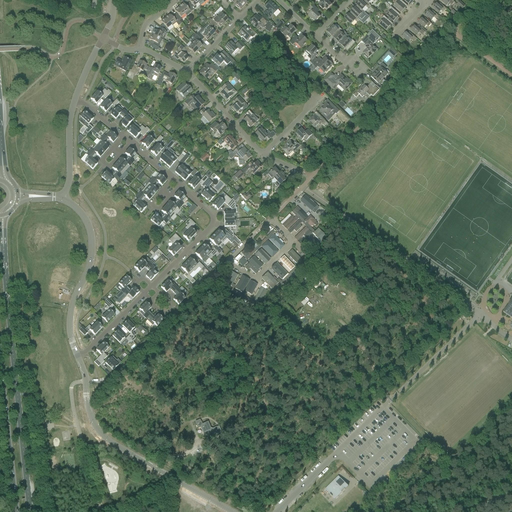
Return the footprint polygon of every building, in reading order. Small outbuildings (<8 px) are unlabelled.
[(195,0),(188,0),(191,3),(189,5),(193,10),(195,8),(195,6),(198,3),(195,0)] [(236,5),(235,5),(241,10),(247,3),(244,0),(236,0),(238,2),(236,5)] [(326,10),(332,5),(326,0),(321,0),(319,3),(320,4),(318,6),(323,10),(324,8),(326,10)] [(357,3),(356,5),(357,6),(362,11),(366,7),(368,8),(370,6),(369,4),(368,4),(363,0),(359,0),(360,0),(359,0),(358,0),(356,2),(357,3)] [(404,12),(406,9),(405,8),(407,6),(400,0),(396,0),(396,1),(398,3),(394,7),(401,13),(403,11),(404,12)] [(273,5),(269,2),(264,7),(267,10),(266,11),(263,14),(268,19),(272,15),(278,9),(273,4),(273,5)] [(396,21),(399,18),(398,17),(400,15),(385,2),(383,5),(391,12),(387,16),(389,17),(387,19),(391,22),(393,21),(394,22),(395,20),(396,21)] [(186,7),(183,3),(179,7),(185,14),(186,16),(193,10),(189,5),(186,7)] [(446,9),(440,3),(438,5),(437,3),(433,8),(439,13),(441,11),(443,12),(446,9)] [(315,22),(320,17),(317,13),(319,11),(315,7),(313,5),(309,9),(312,12),(308,16),(312,20),(312,19),(315,22)] [(357,6),(355,8),(354,7),(351,10),(352,11),(351,12),(357,18),(359,20),(363,24),(364,24),(363,23),(366,19),(366,20),(369,17),(369,18),(370,17),(362,11),(357,6)] [(179,21),(182,19),(180,18),(185,14),(179,7),(174,10),(177,14),(175,16),(179,21)] [(223,10),(220,13),(216,17),(218,18),(224,25),(226,23),(225,22),(228,20),(225,17),(227,15),(223,10)] [(438,16),(432,11),(431,12),(429,11),(426,15),(434,23),(436,20),(438,16)] [(357,18),(351,12),(349,14),(348,14),(345,16),(346,17),(344,19),(351,25),(355,21),(357,23),(359,20),(357,18)] [(169,14),(165,18),(173,28),(174,28),(177,25),(178,26),(181,24),(179,21),(175,16),(173,18),(169,14)] [(269,21),(268,22),(266,20),(262,16),(259,20),(255,16),(249,22),(253,25),(257,29),(260,26),(262,28),(265,25),(267,27),(266,28),(270,30),(271,30),(272,27),(274,28),(275,27),(269,21)] [(389,30),(391,27),(390,26),(392,24),(391,22),(387,19),(384,16),(381,19),(383,20),(379,25),(382,27),(386,31),(388,29),(389,30)] [(224,25),(218,18),(216,17),(213,20),(211,20),(209,18),(207,20),(210,23),(214,28),(217,25),(220,28),(222,25),(223,26),(224,25)] [(164,25),(161,28),(166,33),(168,31),(169,31),(173,28),(165,18),(161,21),(163,24),(164,25)] [(431,24),(425,18),(424,20),(422,18),(418,23),(424,28),(426,26),(428,27),(431,24)] [(203,29),(212,38),(213,36),(212,35),(215,33),(212,30),(214,28),(210,23),(207,26),(206,25),(203,29)] [(296,31),(291,25),(287,29),(285,27),(281,31),(280,32),(285,37),(287,36),(290,39),(292,36),(291,36),(293,34),(296,31)] [(338,30),(333,26),(327,33),(329,34),(328,35),(331,38),(332,37),(334,39),(340,32),(342,30),(339,28),(338,30)] [(416,27),(414,26),(411,30),(417,35),(419,33),(422,36),(425,32),(417,26),(416,27)] [(246,29),(244,27),(237,34),(241,37),(240,38),(241,38),(242,37),(247,42),(250,38),(252,40),(257,35),(254,33),(251,29),(249,31),(247,29),(246,29)] [(153,31),(151,35),(162,40),(163,41),(166,36),(165,35),(166,33),(161,28),(159,31),(159,32),(155,30),(154,29),(153,31)] [(196,35),(202,41),(204,38),(207,41),(209,38),(210,39),(212,38),(203,29),(196,35)] [(368,34),(361,42),(364,44),(365,45),(364,46),(365,47),(368,49),(367,51),(366,50),(363,54),(364,55),(367,58),(368,59),(371,55),(372,56),(376,51),(377,50),(374,47),(372,45),(375,43),(380,38),(376,34),(372,30),(371,31),(369,33),(368,34)] [(344,36),(340,32),(334,39),(335,40),(335,41),(337,44),(338,43),(340,45),(347,38),(347,39),(349,37),(346,34),(344,36)] [(416,39),(409,32),(408,34),(406,32),(402,37),(408,42),(411,40),(414,42),(416,39)] [(190,43),(192,44),(199,51),(200,49),(199,48),(202,46),(199,43),(200,42),(202,41),(196,35),(194,34),(192,36),(194,39),(190,43)] [(308,42),(304,38),(305,37),(302,34),(298,38),(295,36),(292,40),(292,41),(290,43),(293,46),(295,43),(301,49),(305,45),(308,42)] [(162,40),(151,35),(149,39),(150,40),(151,41),(148,46),(152,48),(156,51),(157,50),(159,52),(161,49),(158,48),(159,45),(162,40)] [(351,42),(347,39),(347,38),(340,45),(342,46),(341,47),(344,50),(345,49),(347,51),(351,48),(355,43),(352,40),(351,42)] [(235,46),(230,41),(224,47),(229,52),(228,52),(231,55),(238,49),(240,51),(244,47),(239,42),(235,46)] [(199,51),(192,44),(188,48),(187,46),(184,49),(187,52),(189,54),(191,51),(194,54),(196,52),(197,52),(199,51)] [(312,65),(315,62),(317,60),(315,58),(317,55),(316,53),(318,51),(312,45),(306,52),(304,54),(308,57),(311,60),(309,62),(312,65)] [(175,55),(173,57),(177,61),(179,59),(183,63),(188,59),(186,57),(189,54),(187,52),(184,49),(181,46),(177,49),(181,52),(177,56),(175,55)] [(392,48),(388,52),(390,54),(394,57),(398,53),(394,50),(392,48)] [(235,62),(223,51),(218,57),(216,55),(211,60),(218,67),(223,62),(227,66),(230,62),(232,64),(235,62)] [(129,65),(131,61),(124,57),(122,61),(122,62),(117,59),(117,61),(114,66),(118,68),(125,72),(129,65)] [(315,62),(312,65),(316,68),(317,67),(323,72),(325,71),(326,72),(331,68),(329,66),(331,64),(325,58),(323,61),(319,58),(318,58),(317,60),(315,62)] [(130,70),(126,77),(131,79),(133,79),(136,73),(137,74),(139,70),(143,72),(144,70),(147,71),(149,68),(146,66),(146,65),(140,61),(139,63),(137,66),(134,65),(131,71),(130,70)] [(388,74),(384,71),(387,68),(382,63),(379,67),(380,67),(376,71),(370,77),(378,84),(376,86),(379,89),(382,87),(380,85),(385,81),(383,79),(388,74)] [(217,70),(211,64),(211,65),(209,67),(207,65),(204,67),(205,67),(199,73),(205,79),(211,74),(212,75),(217,70)] [(146,74),(144,77),(151,81),(153,77),(153,76),(157,77),(158,75),(159,73),(161,68),(155,65),(152,69),(149,68),(147,72),(146,74)] [(161,76),(156,85),(160,87),(163,80),(165,81),(165,83),(167,83),(168,83),(172,85),(174,81),(176,76),(169,73),(168,75),(165,73),(163,77),(161,76)] [(333,77),(330,74),(324,80),(332,88),(337,84),(345,91),(352,83),(348,80),(347,81),(341,75),(339,78),(335,74),(333,77)] [(379,90),(375,87),(376,86),(372,82),(367,87),(368,88),(364,85),(362,87),(361,86),(353,95),(356,98),(359,95),(362,98),(366,93),(369,96),(371,95),(373,97),(379,90)] [(180,86),(176,90),(176,91),(179,94),(177,96),(180,102),(186,99),(185,97),(188,94),(192,90),(188,86),(187,87),(183,83),(180,86)] [(226,101),(230,98),(236,92),(231,88),(227,83),(224,85),(221,89),(223,92),(221,94),(220,95),(222,96),(226,101)] [(107,91),(104,89),(101,93),(98,91),(90,99),(96,104),(103,97),(105,99),(111,92),(108,90),(107,91)] [(188,100),(184,103),(188,108),(190,106),(195,112),(198,109),(200,107),(204,104),(197,96),(196,97),(195,98),(193,95),(189,98),(188,100)] [(240,113),(242,111),(245,109),(247,107),(244,103),(239,97),(237,98),(233,102),(236,104),(232,108),(237,113),(239,111),(240,113)] [(100,108),(105,112),(112,105),(114,107),(119,102),(116,100),(113,103),(108,99),(100,108)] [(329,115),(333,111),(336,114),(339,111),(330,103),(328,105),(326,103),(324,106),(323,105),(322,105),(321,106),(321,107),(322,108),(319,110),(324,115),(323,116),(328,121),(332,117),(329,115)] [(116,119),(119,115),(121,117),(126,112),(118,106),(110,115),(116,119)] [(199,113),(198,114),(200,117),(202,116),(203,117),(201,119),(206,125),(208,123),(212,120),(216,117),(212,113),(211,114),(207,111),(206,112),(203,109),(199,113)] [(258,125),(255,123),(258,121),(249,111),(245,115),(247,117),(243,120),(250,128),(253,125),(255,127),(258,125)] [(85,112),(80,117),(87,123),(84,126),(87,129),(85,131),(88,133),(93,128),(89,124),(93,119),(85,112)] [(120,123),(125,128),(133,119),(128,115),(129,115),(126,112),(121,117),(124,120),(121,123),(120,123)] [(308,120),(306,122),(309,126),(311,124),(314,128),(318,124),(319,125),(321,125),(325,121),(324,120),(320,116),(318,118),(315,115),(314,116),(309,121),(308,120)] [(218,126),(215,123),(211,126),(209,128),(213,132),(215,130),(220,135),(221,135),(224,132),(224,131),(226,129),(222,123),(218,126)] [(143,136),(149,130),(146,127),(145,129),(142,126),(137,131),(132,126),(127,131),(133,136),(135,138),(140,133),(141,134),(140,134),(143,136)] [(261,128),(259,126),(256,129),(258,131),(255,134),(262,142),(266,138),(268,140),(273,136),(269,132),(268,131),(266,133),(261,128)] [(305,133),(301,129),(296,134),(299,137),(297,138),(301,142),(304,138),(306,141),(312,135),(311,134),(307,130),(305,133)] [(117,138),(108,130),(104,135),(101,138),(106,142),(109,140),(112,143),(113,143),(117,138)] [(155,140),(149,135),(144,141),(141,144),(147,149),(155,140)] [(227,138),(225,135),(217,142),(220,146),(225,141),(232,149),(233,149),(236,145),(234,143),(235,142),(231,137),(230,138),(228,136),(227,138)] [(158,143),(150,152),(156,157),(163,148),(160,145),(162,142),(161,140),(162,138),(160,136),(156,141),(158,143)] [(106,142),(101,138),(99,140),(100,141),(96,146),(95,145),(104,153),(108,148),(104,145),(106,142)] [(293,144),(290,140),(285,145),(285,146),(282,149),(286,153),(285,154),(288,157),(293,151),(294,152),(300,146),(296,141),(293,144)] [(171,141),(165,148),(168,150),(174,143),(171,141)] [(100,158),(104,153),(95,145),(91,150),(89,152),(94,157),(96,154),(100,158)] [(160,159),(165,164),(173,154),(172,155),(167,151),(168,150),(165,148),(161,152),(164,155),(161,158),(160,159)] [(230,155),(228,157),(230,160),(236,155),(238,157),(238,158),(238,161),(239,166),(244,165),(244,163),(245,162),(246,161),(248,160),(251,157),(248,153),(249,152),(247,151),(243,148),(240,151),(237,148),(234,151),(233,152),(232,153),(230,155)] [(125,154),(129,157),(127,160),(132,164),(134,161),(138,156),(129,149),(125,154)] [(92,159),(94,157),(89,152),(86,155),(89,157),(84,163),(89,168),(90,168),(89,168),(90,167),(92,170),(97,164),(92,159)] [(204,164),(206,162),(206,161),(209,157),(205,153),(199,158),(204,164)] [(170,168),(171,166),(177,160),(179,162),(184,157),(181,154),(178,158),(173,154),(165,164),(170,168)] [(125,171),(129,167),(132,164),(127,160),(125,162),(121,159),(116,164),(125,171)] [(251,162),(240,172),(240,171),(234,177),(235,178),(237,181),(239,179),(239,180),(244,176),(243,175),(246,172),(246,171),(249,169),(250,168),(252,171),(251,173),(253,175),(254,176),(257,174),(261,170),(259,169),(262,167),(259,164),(258,165),(256,162),(253,164),(251,162)] [(121,176),(125,171),(116,164),(112,169),(113,170),(116,172),(114,174),(119,179),(121,176)] [(175,172),(180,177),(187,168),(182,164),(181,166),(175,172)] [(192,172),(187,168),(180,177),(185,181),(190,175),(192,177),(193,177),(197,172),(194,169),(192,172)] [(278,173),(274,168),(271,172),(269,169),(262,175),(264,178),(267,175),(271,180),(281,171),(278,173)] [(283,178),(285,176),(281,171),(271,180),(273,178),(277,182),(274,184),(277,188),(285,180),(283,178)] [(106,172),(101,177),(104,180),(103,180),(109,185),(112,187),(117,182),(119,179),(114,174),(112,177),(106,172)] [(153,178),(151,181),(156,185),(158,183),(162,186),(161,186),(162,186),(166,181),(157,173),(153,178)] [(201,181),(201,180),(196,176),(188,185),(193,189),(201,181)] [(203,183),(201,186),(205,190),(201,195),(202,196),(203,198),(209,203),(214,197),(208,192),(211,189),(209,187),(212,183),(207,179),(203,183)] [(148,183),(144,188),(153,196),(158,191),(157,191),(153,187),(156,185),(151,181),(148,183)] [(140,193),(137,196),(142,200),(145,197),(149,201),(153,196),(144,188),(140,193)] [(183,204),(187,199),(178,192),(174,197),(178,200),(176,203),(181,207),(183,204)] [(220,197),(212,206),(218,211),(224,203),(227,205),(231,200),(226,195),(222,192),(219,196),(220,197)] [(252,197),(248,193),(246,195),(244,194),(242,196),(246,201),(252,197)] [(231,200),(227,205),(230,208),(234,203),(235,202),(239,197),(236,194),(234,197),(232,199),(231,200)] [(141,213),(146,208),(140,203),(142,200),(137,196),(135,199),(137,201),(133,206),(141,213)] [(319,208),(313,203),(310,200),(309,200),(305,196),(300,202),(314,214),(319,208)] [(170,202),(165,206),(174,213),(174,214),(175,215),(179,210),(181,207),(176,203),(174,205),(170,202)] [(231,213),(224,213),(224,220),(236,220),(235,212),(237,212),(237,208),(235,208),(235,203),(234,203),(230,208),(231,209),(231,213)] [(193,205),(187,212),(187,213),(190,215),(197,208),(193,205)] [(161,212),(165,215),(163,217),(168,222),(170,219),(174,214),(165,206),(161,212)] [(291,212),(298,220),(301,217),(294,210),(291,212)] [(304,220),(308,216),(301,210),(297,214),(304,220)] [(158,228),(163,222),(166,224),(168,222),(163,217),(161,220),(155,215),(150,220),(153,223),(152,223),(158,228)] [(287,231),(298,220),(294,215),(282,226),(287,231)] [(310,215),(304,221),(310,227),(314,224),(316,222),(310,215)] [(308,225),(301,217),(298,220),(306,227),(308,225)] [(188,231),(183,236),(188,241),(196,234),(191,229),(192,227),(195,225),(190,220),(188,223),(186,225),(187,226),(185,228),(188,231)] [(224,220),(224,227),(229,227),(229,231),(227,234),(232,239),(234,236),(233,235),(233,229),(234,229),(234,227),(236,227),(236,220),(224,220)] [(298,220),(287,231),(290,234),(294,230),(300,224),(301,223),(298,220)] [(312,234),(315,232),(308,225),(306,227),(312,234)] [(304,236),(309,231),(306,227),(294,238),(298,242),(304,236)] [(318,228),(313,234),(321,242),(327,237),(318,228)] [(218,230),(214,235),(222,244),(227,239),(231,244),(232,243),(233,244),(235,242),(234,241),(232,239),(227,234),(224,236),(218,230)] [(275,233),(273,231),(266,238),(268,240),(275,233)] [(309,231),(304,236),(307,239),(312,234),(309,231)] [(181,249),(176,244),(178,242),(180,239),(175,234),(169,241),(174,246),(168,251),(173,256),(181,249)] [(209,240),(214,245),(216,246),(213,249),(214,250),(219,254),(221,252),(222,252),(218,248),(222,244),(214,235),(209,240)] [(275,235),(269,240),(279,251),(285,246),(275,235)] [(261,247),(268,240),(266,238),(258,245),(261,247)] [(278,252),(267,241),(262,247),(272,257),(278,252)] [(214,250),(212,252),(204,245),(204,244),(199,249),(206,256),(207,257),(210,254),(213,257),(215,255),(216,257),(219,254),(214,250)] [(323,248),(319,244),(314,249),(318,253),(323,248)] [(258,245),(251,252),(253,254),(261,247),(258,245)] [(199,249),(195,254),(201,260),(204,263),(209,259),(207,257),(206,256),(199,249)] [(245,249),(241,253),(243,255),(245,258),(251,252),(252,251),(250,249),(247,251),(245,249)] [(287,255),(297,265),(302,260),(293,250),(287,255)] [(246,261),(253,254),(251,252),(245,258),(244,259),(246,261)] [(268,262),(260,253),(257,257),(265,265),(268,262)] [(264,267),(255,257),(249,263),(258,272),(264,267)] [(243,258),(238,262),(243,267),(247,262),(243,258)] [(190,259),(185,263),(194,272),(198,268),(201,270),(203,267),(199,263),(196,265),(190,259)] [(289,267),(282,259),(277,263),(285,271),(289,267)] [(304,259),(295,268),(297,270),(306,261),(304,259)] [(142,260),(134,268),(139,273),(144,267),(145,268),(147,270),(152,265),(149,262),(147,265),(142,260)] [(181,268),(186,273),(188,276),(189,276),(193,271),(194,272),(185,263),(181,268)] [(258,272),(249,263),(247,265),(256,274),(258,272)] [(152,265),(147,270),(149,272),(147,275),(146,276),(150,281),(158,273),(154,269),(154,268),(152,265)] [(295,268),(288,275),(290,277),(297,270),(295,268)] [(278,272),(285,278),(287,275),(281,269),(278,272)] [(233,272),(228,281),(234,284),(239,275),(233,272)] [(186,273),(183,275),(186,278),(192,284),(195,281),(189,276),(188,276),(186,273)] [(272,289),(279,283),(268,273),(261,279),(272,289)] [(288,275),(281,281),(283,284),(290,277),(288,275)] [(119,285),(116,288),(120,292),(121,291),(123,294),(128,289),(126,287),(131,282),(126,276),(124,279),(123,279),(124,279),(123,278),(118,284),(119,285)] [(242,276),(235,288),(242,293),(249,280),(242,276)] [(173,293),(178,288),(172,282),(173,281),(170,278),(161,288),(166,293),(169,289),(173,293)] [(281,281),(274,289),(276,291),(283,284),(281,281)] [(251,282),(245,292),(252,296),(257,286),(251,282)] [(123,294),(116,301),(119,304),(126,297),(126,296),(131,301),(135,297),(139,293),(134,288),(131,290),(130,291),(128,289),(123,294)] [(182,296),(184,294),(178,288),(173,293),(176,296),(173,300),(178,305),(185,298),(182,296)] [(261,288),(254,300),(259,303),(266,291),(261,288)] [(103,303),(107,306),(105,309),(108,312),(102,318),(107,323),(114,315),(109,310),(110,310),(114,306),(107,299),(103,303)] [(511,299),(503,312),(511,318),(511,299)] [(140,313),(146,320),(151,315),(147,311),(151,308),(146,303),(139,309),(142,312),(140,313)] [(155,318),(151,315),(146,320),(152,326),(154,324),(156,327),(163,320),(158,315),(155,318)] [(128,337),(132,341),(135,339),(133,337),(135,335),(133,332),(136,329),(127,321),(122,326),(130,334),(128,337)] [(79,324),(78,327),(80,329),(79,330),(84,336),(85,336),(88,333),(87,332),(88,332),(89,330),(90,331),(94,335),(102,328),(97,322),(92,327),(91,328),(90,326),(89,326),(85,330),(82,327),(79,324)] [(142,334),(146,331),(140,326),(137,329),(142,334)] [(130,344),(132,341),(128,337),(125,339),(117,331),(112,336),(120,344),(125,340),(130,344)] [(104,343),(96,350),(101,355),(99,357),(96,360),(101,364),(104,362),(103,360),(107,356),(103,353),(109,348),(104,343)] [(110,358),(105,363),(107,365),(113,371),(118,366),(121,363),(118,359),(116,360),(112,357),(111,358),(110,358)] [(198,429),(201,427),(202,432),(203,431),(205,432),(205,433),(209,431),(211,431),(213,436),(219,433),(216,427),(212,429),(210,428),(208,424),(206,424),(206,423),(202,425),(201,422),(196,424),(198,429)] [(325,490),(330,495),(330,496),(332,498),(332,497),(335,500),(342,493),(343,492),(344,490),(344,491),(345,490),(348,487),(338,477),(325,490)]
